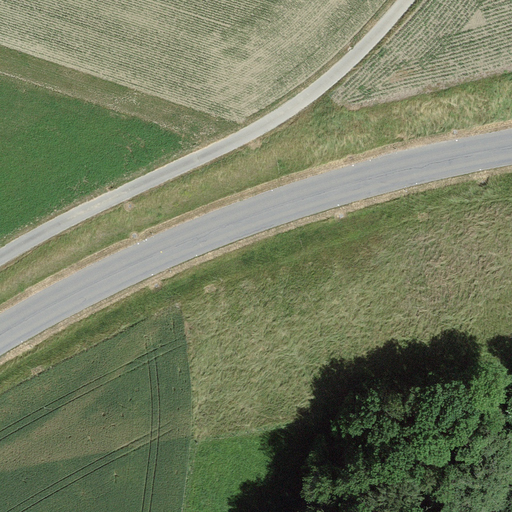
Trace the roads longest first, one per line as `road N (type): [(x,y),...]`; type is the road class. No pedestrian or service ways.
road 1 (tertiary): [(511,147),(376,176),(207,232),(0,336)]
road 2 (track): [(406,0),(340,68),(263,126),(0,258)]
